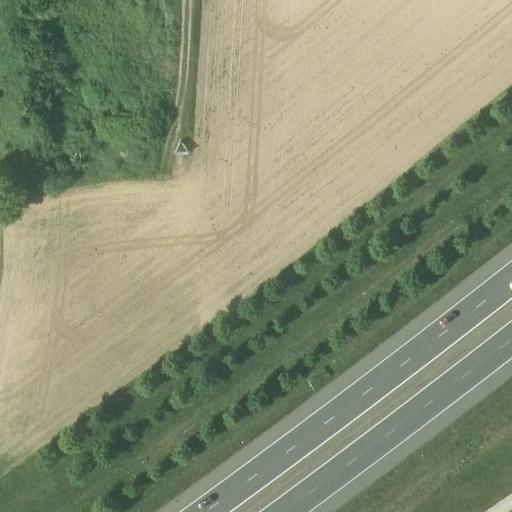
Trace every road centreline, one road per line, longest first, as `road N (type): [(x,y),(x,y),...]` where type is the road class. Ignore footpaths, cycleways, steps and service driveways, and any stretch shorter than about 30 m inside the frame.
road 1 (motorway): [(511,276),(203,511)]
road 2 (motorway): [(288,511),(511,344)]
